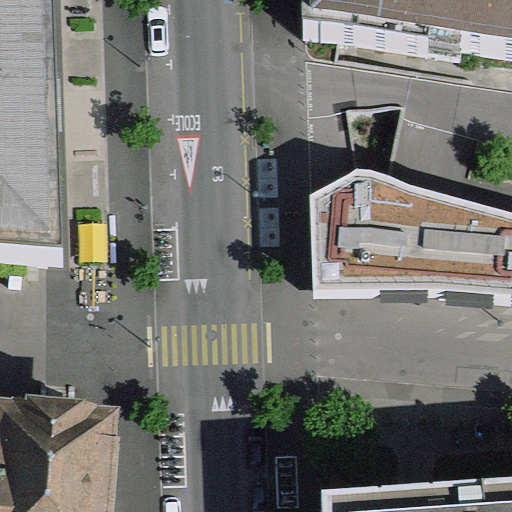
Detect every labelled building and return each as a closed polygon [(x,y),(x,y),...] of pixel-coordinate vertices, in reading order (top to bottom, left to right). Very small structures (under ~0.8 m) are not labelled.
[(0,0),(0,42),(58,40),(56,0),(0,0)] [(511,0),(307,0),(309,43),(460,63),(462,53),(511,59),(511,0)] [(0,266),(65,272),(58,40),(0,42),(0,266)] [(316,230),(316,323),(418,317),(511,324),(511,245),(358,206),(316,230)] [(40,429),(73,432),(75,419),(41,416),(40,429)] [(0,511),(102,511),(108,436),(73,432),(40,429),(2,426),(1,439),(0,439),(0,511)] [(511,511),(511,500),(363,511),(511,511)]
